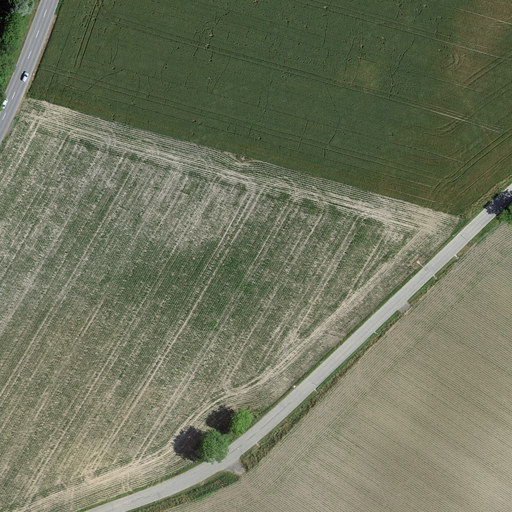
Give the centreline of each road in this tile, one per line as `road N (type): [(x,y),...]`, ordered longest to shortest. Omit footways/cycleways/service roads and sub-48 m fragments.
road 1 (tertiary): [(511,191),(248,442),(170,490),(111,511)]
road 2 (secondary): [(50,0),(0,125)]
